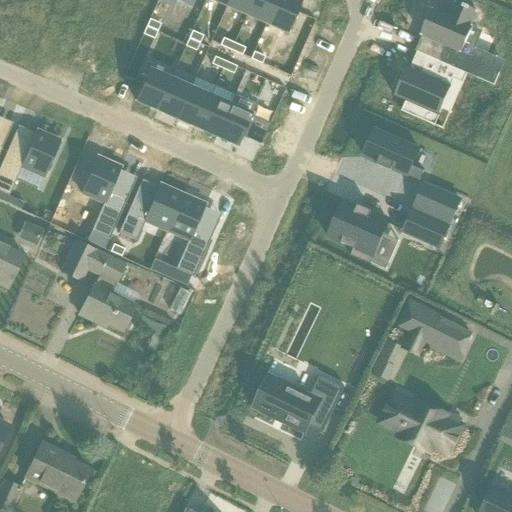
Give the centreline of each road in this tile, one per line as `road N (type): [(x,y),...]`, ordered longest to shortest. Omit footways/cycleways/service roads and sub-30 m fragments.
road 1 (unclassified): [(280,196),(0,70)]
road 2 (unclassified): [(280,196),(165,438)]
road 3 (unclassified): [(367,0),(280,196)]
road 4 (secondary): [(165,438),(0,357)]
road 5 (secondary): [(314,511),(165,438)]
